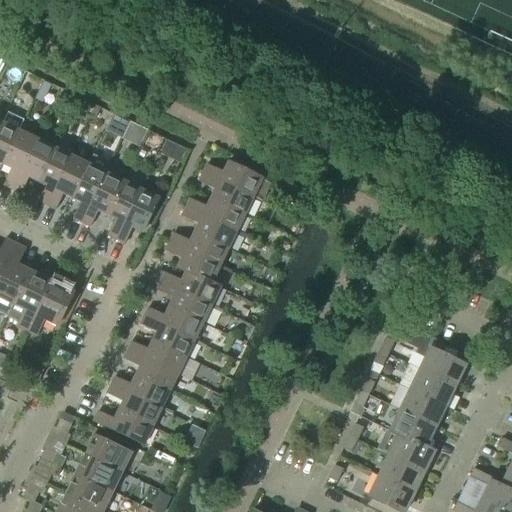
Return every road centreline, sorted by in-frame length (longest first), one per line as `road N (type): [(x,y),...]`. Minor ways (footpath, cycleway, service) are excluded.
road 1 (residential): [(10,511),(8,489),(51,399),(70,392),(123,280),(0,218)]
road 2 (residential): [(433,511),(511,364)]
